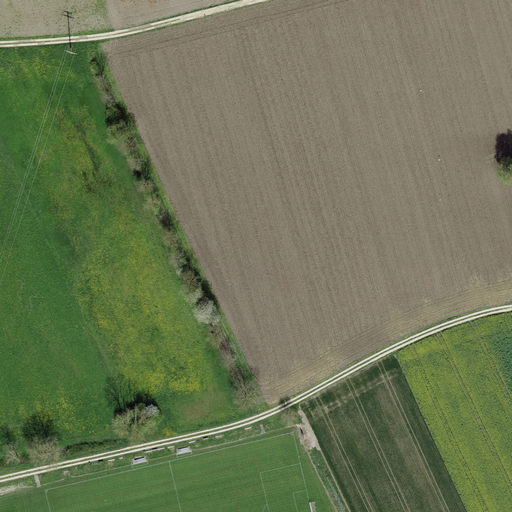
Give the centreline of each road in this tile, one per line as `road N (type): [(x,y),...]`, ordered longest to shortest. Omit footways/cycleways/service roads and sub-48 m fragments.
road 1 (track): [(0,482),(236,427),(397,349),(511,307)]
road 2 (track): [(0,43),(110,35),(253,0)]
